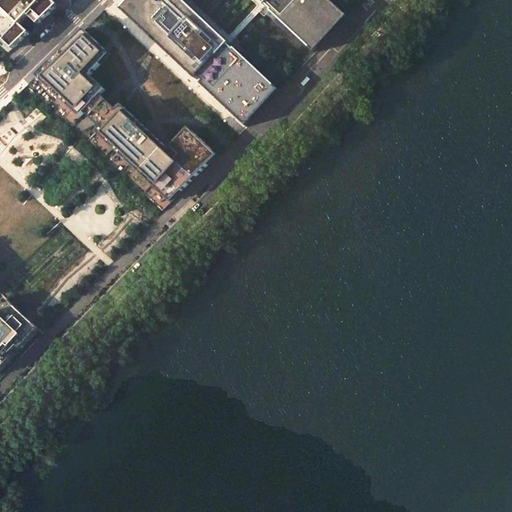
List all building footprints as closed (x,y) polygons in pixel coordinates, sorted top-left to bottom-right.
[(10,0),(11,1),(0,13),(0,40),(13,52),(65,4),(61,0),(10,0)] [(315,53),(348,16),(331,0),(129,0),(121,9),(211,94),(247,127),(281,90),(230,43),(264,6),(315,53)] [(54,62),(32,84),(73,124),(86,111),(101,126),(88,139),(163,213),(218,157),(196,134),(186,144),(179,138),(168,149),(122,104),(117,108),(102,94),(107,89),(92,74),(113,53),(87,28),(77,38),(54,62)] [(189,128),(179,138),(186,144),(196,134),(189,128)] [(0,371),(40,331),(8,299),(0,307),(0,371)]
